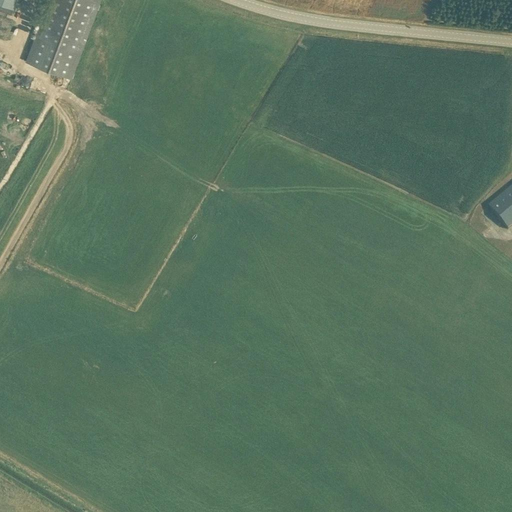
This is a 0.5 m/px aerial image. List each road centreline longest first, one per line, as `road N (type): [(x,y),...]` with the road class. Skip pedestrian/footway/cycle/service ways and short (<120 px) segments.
road 1 (tertiary): [(511,41),(302,17),(240,0)]
road 2 (track): [(0,189),(56,93),(3,63)]
